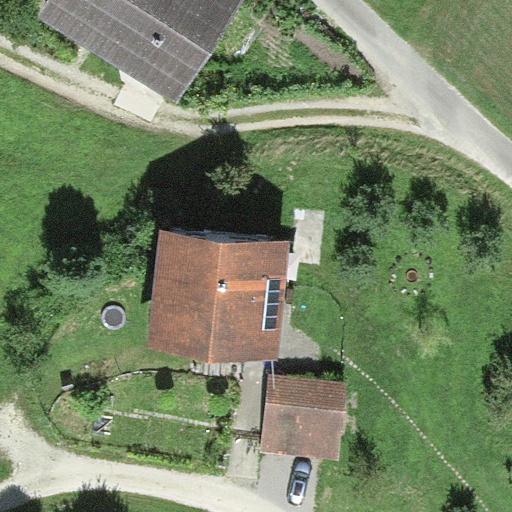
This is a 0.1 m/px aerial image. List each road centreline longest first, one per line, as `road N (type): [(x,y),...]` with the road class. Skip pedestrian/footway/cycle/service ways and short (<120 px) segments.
road 1 (track): [(39,482),(11,446),(11,407),(66,366),(167,350),(255,354),(234,504)]
road 2 (track): [(256,511),(144,476),(39,482),(0,498)]
road 3 (unclassified): [(511,177),(340,0)]
